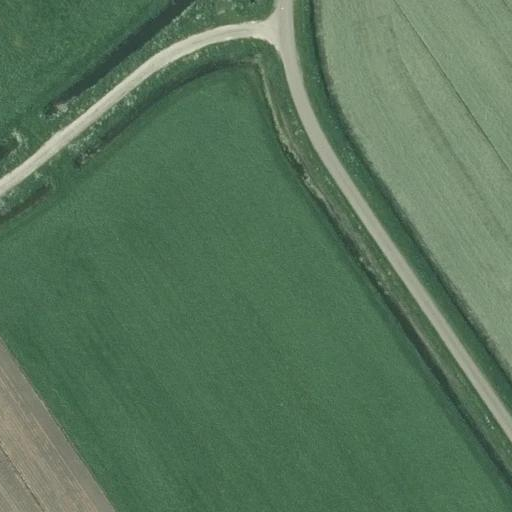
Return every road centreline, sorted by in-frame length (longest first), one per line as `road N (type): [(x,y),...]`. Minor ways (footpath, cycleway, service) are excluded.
road 1 (unclassified): [(511,433),(322,153),(295,99),(286,0)]
road 2 (track): [(286,29),(221,34),(170,52),(0,187)]
